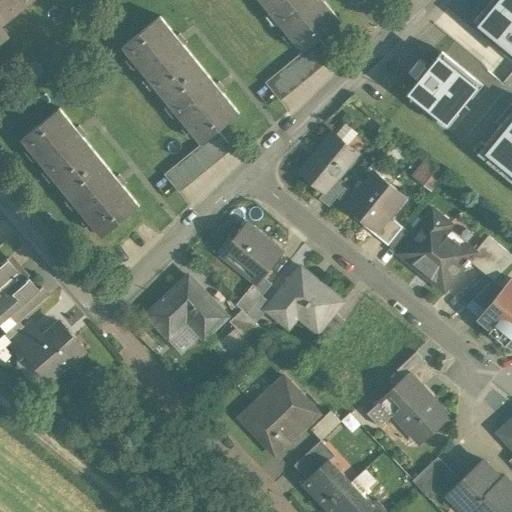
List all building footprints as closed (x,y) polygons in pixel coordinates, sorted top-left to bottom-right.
[(0,0),(0,23),(27,0),(0,0)] [(338,21),(320,0),(259,0),(302,52),(317,39),(338,21)] [(511,0),(490,0),(474,20),(511,51),(511,0)] [(238,115),(159,17),(122,48),(201,145),(217,132),(238,115)] [(302,52),(264,83),(279,102),(331,58),(317,39),(302,52)] [(444,126),(480,83),(442,51),(429,67),(420,59),(409,71),(419,79),(406,94),(444,126)] [(138,206),(58,108),(22,139),(102,237),(138,206)] [(511,182),(511,108),(476,154),(511,182)] [(333,131),(299,173),(323,193),(324,193),(337,178),(358,152),(357,151),(356,153),(335,136),(337,134),(333,131)] [(201,145),(164,176),(179,194),(232,150),(217,132),(201,145)] [(428,159),(415,174),(434,190),(446,174),(428,159)] [(404,197),(373,172),(345,206),(357,215),(359,212),(378,228),(375,231),(376,231),(388,216),(404,197)] [(337,178),(324,193),(323,193),(318,199),(328,207),(346,185),(337,178)] [(450,225),(432,210),(397,253),(443,291),(465,264),(475,252),(447,229),(450,225)] [(388,216),(376,231),(375,231),(372,234),(387,246),(402,228),(388,216)] [(247,223),(221,255),(256,283),(282,252),(260,235),(261,234),(247,223)] [(511,261),(511,256),(487,236),(475,252),(465,264),(466,265),(469,261),(492,280),(511,261)] [(0,286),(10,278),(0,266),(0,286)] [(343,302),(300,267),(265,310),(281,323),(291,311),(317,333),(334,312),(343,302)] [(10,278),(0,286),(0,311),(2,310),(7,316),(34,293),(16,273),(10,278)] [(226,316),(188,276),(147,315),(169,337),(187,320),(203,338),(226,316)] [(480,317),(478,318),(491,328),(488,332),(497,338),(511,319),(511,279),(502,289),(480,317)] [(492,281),(466,305),(480,317),(502,289),(492,281)] [(34,293),(7,316),(15,325),(48,296),(40,287),(34,293)] [(250,287),(236,305),(241,310),(246,314),(261,296),(250,287)] [(246,314),(241,310),(230,321),(254,347),(267,335),(246,314)] [(334,312),(317,333),(327,341),(344,321),(334,312)] [(7,316),(1,321),(9,330),(15,325),(7,316)] [(511,319),(497,338),(505,345),(508,342),(511,345),(511,319)] [(30,323),(8,342),(22,359),(27,355),(44,340),(42,338),(30,323)] [(59,324),(42,338),(44,340),(27,355),(49,380),(83,351),(59,324)] [(416,352),(396,370),(405,379),(408,375),(409,376),(425,362),(416,352)] [(405,379),(367,414),(379,428),(395,414),(421,442),(447,418),(409,376),(408,375),(405,379)] [(320,415),(284,376),(240,418),(276,456),(320,415)] [(331,412),(311,430),(321,441),(341,422),(331,412)] [(511,418),(497,433),(511,449),(511,418)] [(321,441),(299,462),(311,475),(328,459),(329,461),(335,456),(321,441)] [(438,457),(412,481),(430,500),(442,488),(455,476),(438,457)] [(329,461),(328,459),(311,475),(302,484),(328,511),(368,511),(373,507),(372,506),(329,461)] [(461,482),(448,494),(464,511),(470,511),(506,511),(511,507),(511,486),(504,477),(501,480),(483,461),(461,482)] [(461,482),(455,476),(442,488),(448,494),(461,482)] [(373,507),(368,511),(386,511),(377,501),(372,506),(373,507)]
